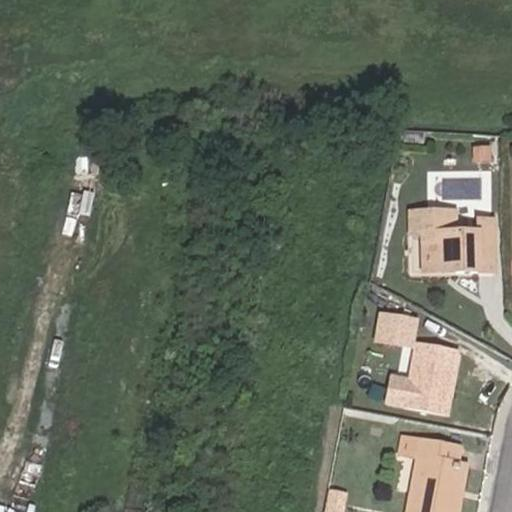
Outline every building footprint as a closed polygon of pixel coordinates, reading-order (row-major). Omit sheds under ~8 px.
[(471,163),(492,165),(493,148),(473,146),(471,163)] [(454,265),(454,273),(490,272),(489,221),(477,221),(475,223),(475,235),(455,235),(454,214),(410,215),(411,236),(422,235),(423,266),(454,265)] [(424,274),(454,273),(454,265),(423,266),(424,274)] [(407,347),(411,328),(376,322),(372,341),(407,347)] [(399,411),(440,419),(451,357),(410,349),(399,411)] [(386,408),(399,411),(405,376),(392,374),(386,408)] [(444,495),(449,468),(453,451),(418,444),(397,440),(393,457),(415,461),(403,511),(446,511),(450,497),(444,495)] [(461,470),(449,468),(444,495),(450,497),(455,498),(461,470)]
